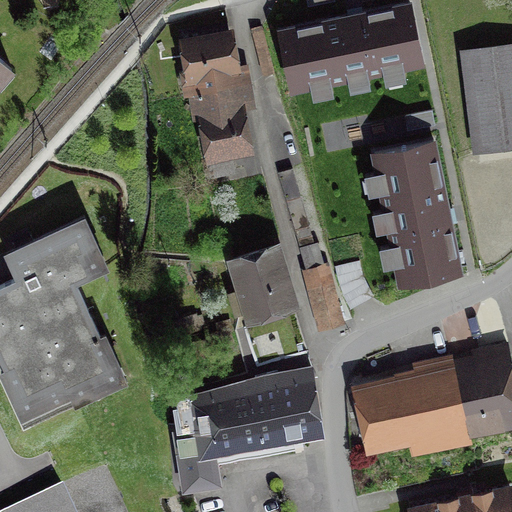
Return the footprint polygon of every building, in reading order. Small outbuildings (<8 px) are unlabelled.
[(292,88),(422,61),(410,2),(280,29),(292,88)] [(190,53),(181,55),(186,81),(194,79),(212,170),(234,166),(231,152),(255,147),(249,115),(236,48),(232,29),(187,38),(190,53)] [(267,33),(253,36),(264,74),(277,70),(267,33)] [(511,46),(464,52),(476,154),(511,149),(511,46)] [(0,80),(12,66),(0,55),(0,80)] [(408,129),(435,124),(432,109),(405,115),(408,129)] [(401,282),(460,269),(433,139),(374,151),(378,171),(385,170),(389,188),(382,189),(393,244),(400,243),(403,260),(397,261),(401,282)] [(297,171),(282,176),(302,237),(312,234),(316,233),(297,171)] [(20,277),(0,285),(0,359),(28,423),(129,379),(86,281),(110,271),(88,222),(11,256),(20,277)] [(312,234),(302,237),(311,268),(329,262),(323,243),(316,246),(312,234)] [(278,243),(233,256),(251,317),(296,303),(278,243)] [(348,323),(331,266),(311,272),(329,329),(348,323)] [(511,365),(510,356),(458,369),(472,426),(511,415),(511,365)] [(472,426),(458,369),(359,392),(372,449),(472,426)] [(322,434),(313,380),(209,397),(215,429),(184,434),(193,489),(229,483),(224,450),(322,434)] [(0,511),(128,511),(106,462),(0,510),(0,511)] [(511,511),(511,496),(429,511),(511,511)]
